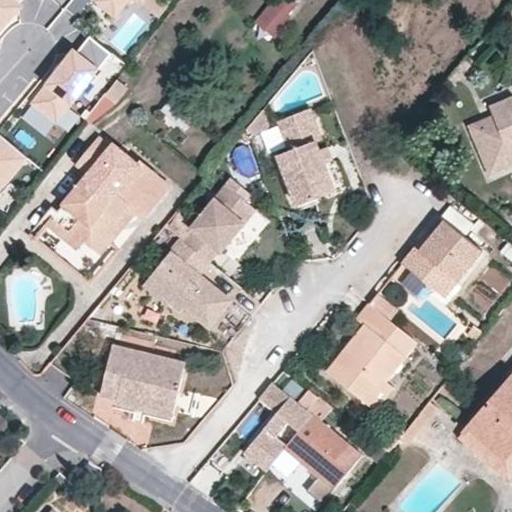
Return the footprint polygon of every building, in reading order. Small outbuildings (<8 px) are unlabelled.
[(22,0),(0,0),(0,32),(20,10),(19,4),(22,0)] [(144,0),(94,0),(93,1),(114,18),(129,0),(135,0),(141,5),(144,0)] [(257,26),(275,41),(292,20),(289,18),(299,5),(293,0),(284,0),(277,9),(273,6),(257,26)] [(56,123),(111,53),(89,36),(77,51),(73,48),(30,102),(56,123)] [(117,78),(86,118),(91,123),(116,103),(128,87),(117,78)] [(159,113),(184,125),(193,107),(168,94),(159,113)] [(511,100),(493,109),(497,118),(508,143),(511,141),(511,100)] [(326,160),(320,163),(315,152),(321,149),(317,140),(323,138),(310,107),(279,120),(291,149),(280,154),(301,203),(337,187),(326,160)] [(267,125),(262,112),(247,130),(250,137),(266,130),(267,125)] [(511,141),(508,143),(497,118),(472,129),(494,178),(511,169),(511,141)] [(0,191),(29,157),(0,133),(0,191)] [(75,165),(87,174),(46,224),(76,250),(85,241),(102,255),(122,230),(136,215),(142,220),(172,185),(139,158),(136,161),(120,149),(118,151),(99,135),(75,165)] [(320,163),(326,160),(333,157),(328,146),(321,149),(315,152),(320,163)] [(253,191),(235,176),(192,228),(194,230),(185,241),(209,262),(218,252),(220,253),(224,248),(239,231),(257,210),(245,201),(253,191)] [(192,228),(176,214),(166,226),(181,239),(185,241),(194,230),(192,228)] [(446,221),(441,217),(417,247),(422,250),(446,221)] [(403,264),(443,299),(482,251),(446,221),(422,250),(417,247),(403,264)] [(251,241),(239,231),(224,248),(237,258),(251,241)] [(205,281),(199,289),(192,283),(198,276),(209,262),(185,241),(181,239),(150,278),(172,296),(167,302),(178,312),(182,307),(208,329),(231,303),(205,281)] [(192,283),(199,289),(205,281),(198,276),(192,283)] [(150,278),(143,287),(165,305),(167,302),(172,296),(150,278)] [(357,319),(366,326),(329,371),(366,403),(385,380),(415,342),(369,304),(357,319)] [(116,397),(119,389),(152,398),(149,411),(170,416),(183,366),(151,357),(116,348),(112,346),(100,393),(116,397)] [(511,376),(468,427),(505,458),(511,450),(511,376)] [(366,403),(375,410),(394,387),(385,380),(366,403)] [(308,410),(274,382),(260,400),(277,414),(245,453),(268,472),(285,449),(289,443),(280,436),(290,423),(299,430),(312,415),(307,411),(308,410)] [(116,397),(115,401),(149,411),(152,398),(119,389),(116,397)] [(289,443),(285,449),(319,477),(307,491),(323,503),(362,454),(322,422),(333,408),(318,396),(308,410),(307,411),(312,415),(299,430),(289,443)] [(429,403),(404,434),(402,437),(410,442),(437,408),(429,403)] [(404,434),(394,426),(379,445),(389,453),(402,437),(404,434)] [(511,450),(505,458),(468,427),(458,438),(508,482),(511,477),(511,450)] [(245,449),(229,437),(214,455),(229,468),(245,449)]
